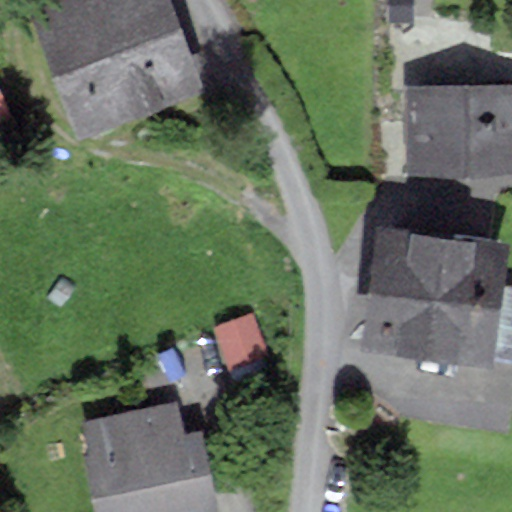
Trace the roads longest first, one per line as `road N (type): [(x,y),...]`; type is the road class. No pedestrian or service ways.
road 1 (residential): [(199,0),(280,153),(317,257),(321,348),(302,511)]
road 2 (track): [(28,30),(61,126),(86,141),(198,172),(248,196),(298,243),(313,240)]
